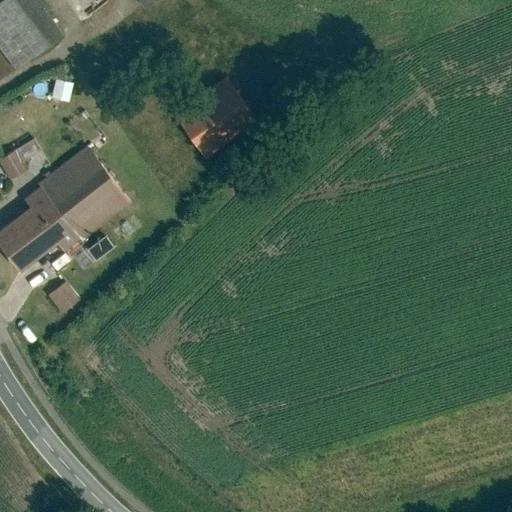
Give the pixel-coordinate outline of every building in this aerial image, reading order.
[(45,0),(6,0),(0,5),(0,37),(25,70),(72,33),(45,0)] [(233,76),(179,111),(211,158),(264,123),(233,76)] [(50,99),(67,103),(71,85),(54,81),(50,99)] [(93,146),(43,182),(46,186),(85,239),(134,204),(93,146)] [(22,148),(2,157),(12,177),(32,167),(22,148)] [(85,239),(46,186),(28,199),(34,207),(0,231),(0,236),(21,266),(60,239),(69,251),(85,239)] [(70,281),(54,294),(66,310),(83,297),(70,281)]
